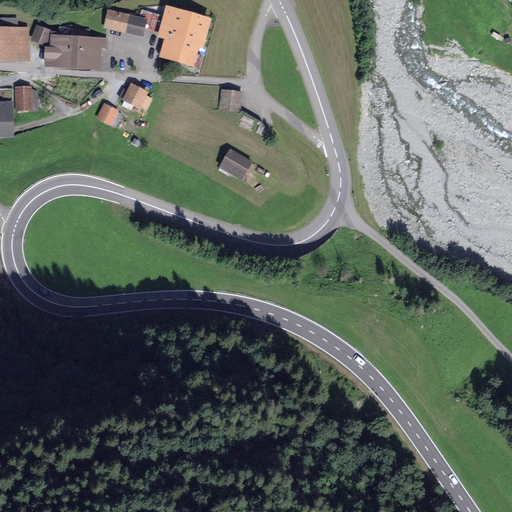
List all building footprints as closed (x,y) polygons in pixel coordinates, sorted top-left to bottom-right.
[(166,18),(141,11),(139,20),(144,21),(143,25),(163,30),(165,24),(172,27),(164,55),(191,62),(196,45),(200,46),(207,24),(168,13),(166,18)] [(106,27),(141,35),(143,25),(144,21),(139,20),(110,13),(106,27)] [(16,19),(0,19),(0,58),(28,58),(28,30),(16,31),(16,19)] [(38,28),(33,40),(46,45),(50,33),(38,28)] [(47,50),(46,64),(70,65),(73,30),(73,29),(60,28),(59,34),(52,34),(51,50),(47,50)] [(89,41),(89,31),(73,30),(70,65),(100,66),(101,49),(106,49),(106,39),(97,39),(96,41),(89,41)] [(140,106),(146,109),(151,100),(145,96),(146,94),(132,87),(125,101),(139,107),(140,106)] [(17,92),(17,111),(37,110),(37,93),(30,93),(30,92),(17,92)] [(224,94),(222,108),(238,110),(239,96),(224,94)] [(0,135),(11,136),(11,107),(0,106),(0,135)] [(109,125),(114,128),(121,115),(105,107),(98,118),(110,124),(109,125)] [(249,177),(252,171),(246,168),(249,163),(231,152),(223,166),(241,177),(243,174),(249,177)]
